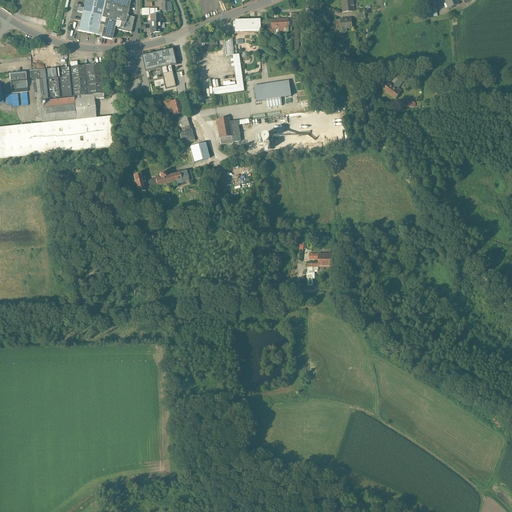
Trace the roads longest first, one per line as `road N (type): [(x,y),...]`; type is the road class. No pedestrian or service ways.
road 1 (track): [(308,0),(318,46),(361,96),(377,139),(511,314)]
road 2 (residential): [(109,49),(165,39),(270,0)]
